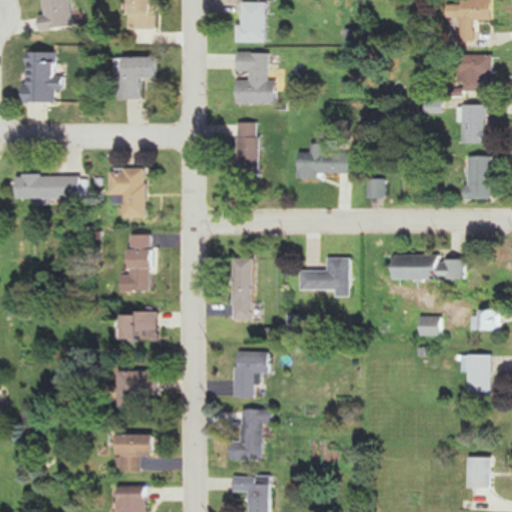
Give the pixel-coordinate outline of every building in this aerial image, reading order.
[(78,27),(74,0),(47,0),(49,15),(44,16),(46,31),(78,27)] [(160,0),(134,0),(134,28),(161,28),(160,0)] [(479,41),(480,22),(496,23),(496,0),(463,0),(463,41),(479,41)] [(270,1),(244,1),(244,23),(241,23),(241,42),(270,42),(270,1)] [(30,51),(30,103),(61,103),(61,89),(68,89),(68,75),(63,75),(63,51),(30,51)] [(274,52),(242,52),(241,71),(252,72),(252,79),(242,79),(241,103),(281,103),(281,79),(273,79),(274,52)] [(496,74),(496,55),(463,55),(463,89),(487,89),(487,74),(496,74)] [(163,56),(123,56),(123,99),(147,99),(147,78),(163,78),(163,56)] [(466,143),(494,143),(494,105),(466,105),(466,143)] [(264,121),(241,121),(241,177),(264,177),(264,121)] [(303,179),(325,179),(325,174),(354,174),(354,154),(333,154),(333,143),(315,143),(315,152),(303,152),(303,179)] [(497,199),(497,156),(471,156),(471,199),(497,199)] [(153,218),(153,169),(117,169),(117,204),(131,204),(131,218),(153,218)] [(87,199),(88,175),(23,174),(23,198),(87,199)] [(159,235),(136,234),(135,291),(159,291),(159,235)] [(399,256),(399,280),(470,279),(470,255),(399,256)] [(356,257),(334,257),(334,270),(307,270),(307,290),(342,290),(342,297),(356,297),(356,257)] [(260,320),(260,258),(239,258),(239,320),(260,320)] [(480,330),(509,330),(509,309),(480,309),(480,330)] [(164,339),(164,313),(132,313),(132,339),(164,339)] [(447,337),(447,316),(425,316),(425,337),(447,337)] [(275,352),(242,352),(241,398),(263,398),(263,375),(274,375),(275,352)] [(498,399),(498,354),(467,354),(467,371),(474,371),(474,399),(498,399)] [(123,408),(148,408),(148,394),(163,394),(163,371),(123,371),(123,408)] [(235,440),(235,459),(268,460),(268,422),(279,423),(279,409),(247,409),(246,440),(235,440)] [(145,472),(145,455),(158,456),(158,434),(122,434),(122,472),(145,472)] [(474,487),(496,487),(496,456),(474,456),(474,487)] [(253,492),(253,511),(275,511),(276,475),(238,475),(238,492),(253,492)] [(121,511),(149,511),(150,486),(121,486),(121,511)]
